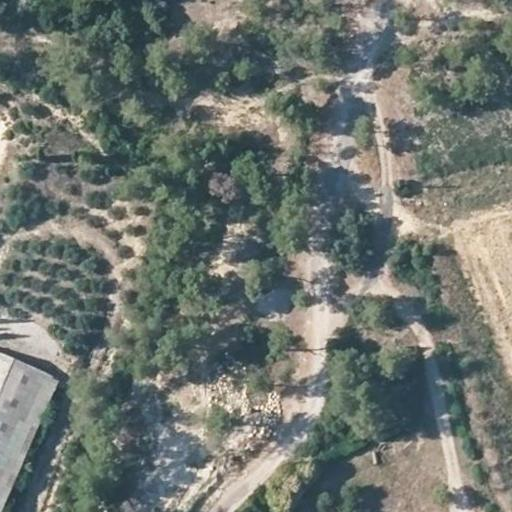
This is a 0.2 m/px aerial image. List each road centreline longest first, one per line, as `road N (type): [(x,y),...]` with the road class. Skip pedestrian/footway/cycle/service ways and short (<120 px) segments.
road 1 (track): [(228,511),(305,427),(314,402),(332,195),(361,65)]
road 2 (track): [(361,65),(384,159),(386,234),(367,282),(323,326)]
